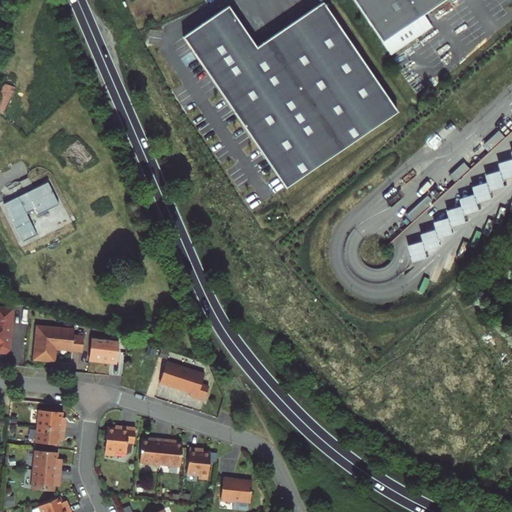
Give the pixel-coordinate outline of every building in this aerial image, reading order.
[(351,0),(390,57),(431,29),(423,17),(447,0),(351,0)] [(182,37),(285,188),(397,112),(322,2),(256,47),(228,6),(182,37)] [(497,132),(483,145),(489,152),(504,139),(497,132)] [(59,156),(77,174),(85,165),(87,167),(96,158),(76,138),(59,156)] [(10,139),(1,144),(11,164),(21,160),(10,139)] [(421,243),(407,245),(411,263),(427,260),(426,255),(452,232),(451,227),(466,224),(465,215),(479,212),(477,203),(492,200),(490,192),(505,189),(503,180),(511,178),(511,156),(446,212),(447,219),(433,222),(435,231),(420,234),(421,243)] [(462,164),(449,175),(455,182),(468,171),(462,164)] [(35,216),(60,204),(48,181),(2,204),(10,221),(33,211),(35,216)] [(425,197),(420,201),(424,205),(429,201),(425,197)] [(420,201),(405,215),(411,222),(427,208),(424,205),(420,201)] [(112,206),(104,209),(110,216),(115,214),(112,206)] [(97,222),(110,216),(104,209),(97,212),(96,209),(93,211),(97,222)] [(11,351),(16,310),(0,308),(0,353),(1,354),(7,355),(11,351)] [(39,328),(36,361),(50,363),(52,350),(58,351),(84,354),(86,339),(76,338),(77,332),(39,328)] [(95,338),(91,359),(117,363),(120,342),(95,338)] [(202,375),(166,364),(160,385),(191,394),(190,397),(205,401),(209,388),(200,385),(202,375)] [(40,427),(67,430),(68,422),(64,422),(65,419),(65,413),(42,411),(40,427)] [(38,444),(62,446),(63,440),(63,437),(66,437),(67,430),(40,427),(38,444)] [(122,430),(109,428),(106,455),(116,456),(116,453),(128,454),(129,443),(136,443),(137,429),(122,427),(122,430)] [(156,441),(143,440),(141,463),(162,465),(164,440),(156,440),(156,441)] [(172,441),(164,440),(162,465),(182,467),(184,444),(171,443),(172,441)] [(198,450),(190,449),(188,475),(200,476),(200,479),(209,480),(212,452),(198,451),(198,450)] [(36,470),(63,473),(63,465),(59,465),(60,459),(60,453),(38,451),(36,470)] [(62,481),(63,473),(36,470),(34,490),(56,492),(57,486),(57,481),(62,481)] [(251,503),(253,482),(244,481),(243,482),(233,481),(234,480),(224,478),(222,501),(237,503),(238,502),(251,503)] [(42,511),(72,511),(70,507),(66,508),(64,504),(61,498),(41,507),(41,509),(42,511)]
